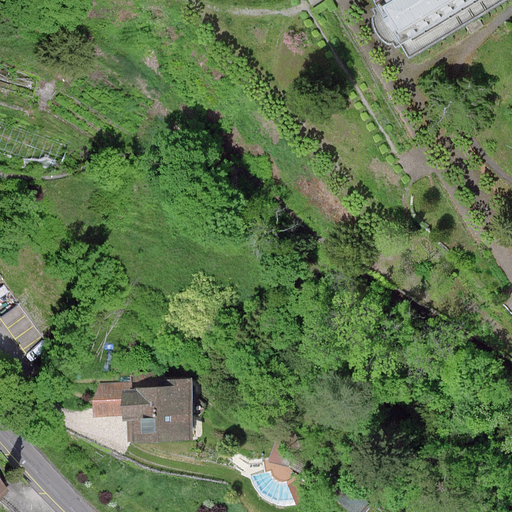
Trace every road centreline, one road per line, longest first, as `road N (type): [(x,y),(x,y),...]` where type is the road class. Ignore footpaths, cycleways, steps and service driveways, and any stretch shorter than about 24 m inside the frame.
road 1 (motorway): [(134,0),(511,320)]
road 2 (motorway): [(511,101),(374,0)]
